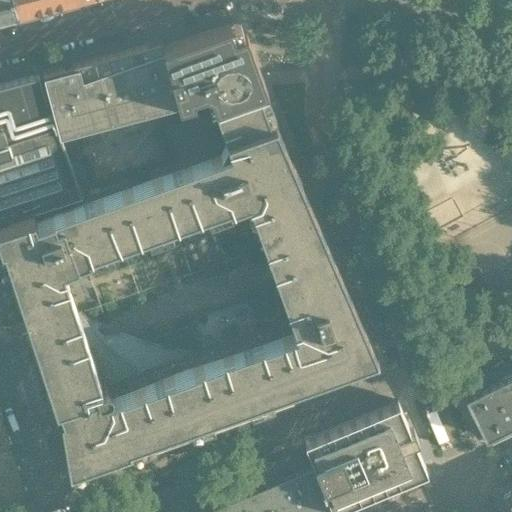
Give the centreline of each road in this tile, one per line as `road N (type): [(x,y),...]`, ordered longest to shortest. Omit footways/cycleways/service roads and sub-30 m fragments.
road 1 (residential): [(51,508),(417,374)]
road 2 (residential): [(0,47),(190,0)]
road 3 (residential): [(51,508),(0,349)]
road 4 (residential): [(511,22),(364,0)]
